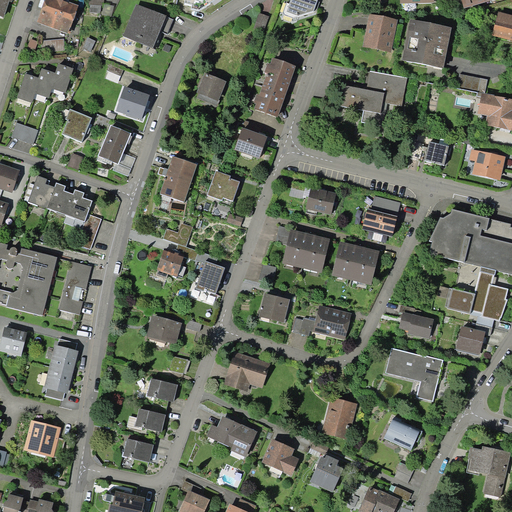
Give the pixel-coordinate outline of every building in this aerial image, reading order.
[(10,0),(0,0),(0,17),(4,19),(10,0)] [(75,7),(56,0),(41,0),(33,23),(64,35),(75,7)] [(182,0),(182,5),(196,8),(210,0),(182,0)] [(288,0),(284,15),(295,20),(316,13),(319,0),(288,0)] [(457,0),(462,11),(498,0),(457,0)] [(168,21),(135,7),(122,37),(156,52),(168,21)] [(511,16),(496,12),(489,37),(511,43),(511,16)] [(396,20),(366,15),(359,47),(390,55),(396,20)] [(451,30),(405,20),(399,60),(443,70),(451,30)] [(39,44),(27,40),(23,56),(34,60),(39,44)] [(64,40),(41,42),(42,53),(65,51),(64,40)] [(293,68),(268,60),(252,111),(276,119),(293,68)] [(37,80),(22,76),(14,100),(29,104),(33,95),(47,99),(50,90),(63,94),(71,70),(55,65),(52,75),(40,71),(37,80)] [(409,79),(369,71),(366,90),(341,86),(338,110),(380,117),(382,106),(403,110),(409,79)] [(223,83),(202,75),(194,95),(216,103),(223,83)] [(146,98),(121,90),(114,111),(138,119),(146,98)] [(511,123),(511,101),(479,95),(474,115),(485,117),(483,128),(510,133),(511,123)] [(90,120),(69,111),(59,135),(81,143),(90,120)] [(128,134),(107,126),(95,157),(116,165),(120,153),(128,134)] [(264,138),(237,130),(231,151),(257,159),(264,138)] [(444,170),(449,148),(426,142),(423,163),(444,170)] [(505,159),(470,151),(467,175),(499,183),(505,159)] [(135,159),(120,153),(116,165),(113,171),(128,177),(135,159)] [(82,158),(71,154),(67,167),(78,170),(82,158)] [(193,165),(170,157),(158,194),(182,201),(193,165)] [(19,172),(0,165),(0,189),(11,194),(19,172)] [(239,181),(218,173),(209,200),(230,207),(239,181)] [(90,202),(34,182),(27,204),(83,224),(90,202)] [(333,193),(308,188),(304,210),(329,215),(333,193)] [(397,219),(365,210),(360,230),(391,239),(397,219)] [(450,212),(436,219),(426,255),(511,274),(511,245),(482,239),(488,221),(450,212)] [(243,219),(228,214),(225,223),(240,228),(243,219)] [(102,219),(87,215),(77,245),(91,249),(102,219)] [(189,237),(166,230),(163,240),(186,247),(189,237)] [(328,243),(288,232),(280,266),(320,276),(328,243)] [(54,258),(0,244),(0,261),(3,260),(17,265),(21,270),(15,292),(8,294),(4,308),(39,317),(54,258)] [(377,254),(338,244),(330,276),(369,286),(377,254)] [(184,258),(162,251),(156,270),(178,277),(184,258)] [(89,266),(69,262),(58,317),(78,322),(89,266)] [(221,271),(202,264),(193,288),(212,295),(221,271)] [(473,293),(449,287),(444,309),(469,315),(470,310),(481,313),(480,318),(504,323),(511,289),(492,285),(494,273),(478,269),(473,293)] [(288,300),(262,294),(257,318),(283,324),(288,300)] [(346,314),(318,308),(312,333),(340,340),(346,314)] [(431,319),(401,312),(397,332),(427,339),(431,319)] [(180,323),(149,315),(143,337),(173,345),(180,323)] [(203,324),(188,320),(185,329),(201,334),(203,324)] [(310,322),(301,320),(298,334),(306,336),(310,322)] [(485,331),(460,325),(454,351),(479,357),(485,331)] [(24,333),(2,328),(0,338),(0,353),(19,357),(24,333)] [(76,353),(52,347),(42,389),(66,395),(76,353)] [(442,361),(390,349),(385,375),(420,383),(416,400),(433,403),(442,361)] [(271,363),(232,351),(222,385),(249,393),(251,386),(262,390),(271,363)] [(186,361),(171,358),(168,371),(183,375),(186,361)] [(177,384),(147,378),(143,399),(173,405),(177,384)] [(356,404),(330,399),(323,434),(349,439),(356,404)] [(164,415),(135,409),(131,429),(160,435),(164,415)] [(255,432),(215,415),(205,440),(244,457),(255,432)] [(418,430),(392,418),(382,441),(409,452),(418,430)] [(58,429),(29,423),(24,451),(53,457),(58,429)] [(293,450),(269,439),(259,462),(290,476),(296,461),(290,458),(293,450)] [(151,445),(124,440),(120,459),(148,464),(151,445)] [(509,454),(471,448),(468,470),(487,474),(484,492),(502,495),(509,454)] [(11,456),(0,452),(0,465),(9,467),(11,456)] [(337,463),(320,456),(309,482),(331,491),(337,476),(332,474),(337,463)] [(393,511),(398,499),(367,487),(357,511),(393,511)] [(411,493),(395,487),(391,496),(407,502),(411,493)] [(137,511),(141,498),(109,492),(104,511),(137,511)] [(204,511),(208,502),(185,492),(176,511),(204,511)] [(21,499),(5,495),(0,511),(28,511),(19,510),(21,499)] [(51,511),(53,503),(35,499),(31,511),(51,511)] [(235,509),(227,505),(223,511),(253,511),(256,507),(240,499),(235,509)]
